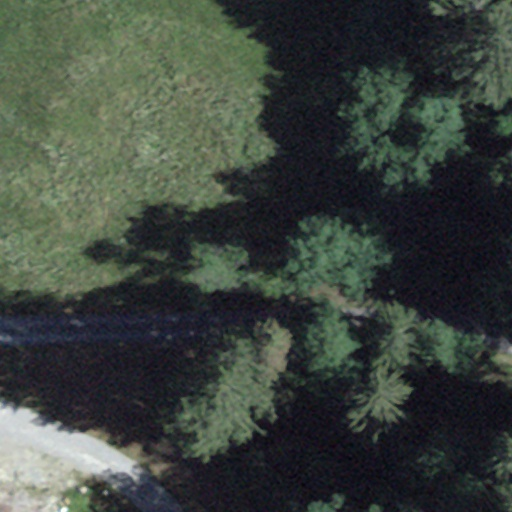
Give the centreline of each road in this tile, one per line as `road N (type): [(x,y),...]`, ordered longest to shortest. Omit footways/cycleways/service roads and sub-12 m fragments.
road 1 (track): [(511,333),(448,313),(363,306),(0,335)]
road 2 (track): [(0,412),(117,457),(162,511)]
